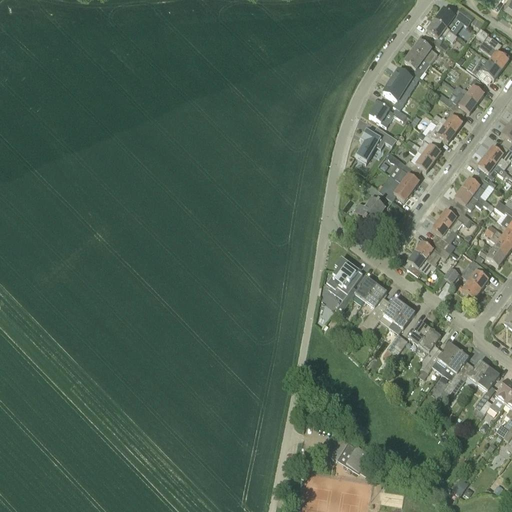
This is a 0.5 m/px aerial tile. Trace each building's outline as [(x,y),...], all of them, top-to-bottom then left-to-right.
[(450,35),(450,34),(458,24),(467,31),(474,21),(461,11),(454,20),(443,12),(435,23),(450,35)] [(457,40),(450,34),(450,35),(435,23),(426,34),(436,41),(432,46),(445,56),(449,51),(439,43),(442,39),(452,46),(457,40)] [(483,27),(478,24),(474,29),(479,33),(483,27)] [(484,44),(488,39),(489,39),(481,33),(476,39),(484,44)] [(488,65),(501,75),(508,64),(496,55),(501,48),(491,41),(488,39),(484,44),(484,45),(483,44),(479,50),(492,60),(488,65)] [(412,55),(429,68),(437,57),(419,44),(412,55)] [(419,82),(429,68),(412,55),(404,65),(415,73),(412,77),(413,78),(419,82)] [(494,84),(501,75),(488,65),(483,62),(473,76),(488,87),(491,82),(494,84)] [(410,82),(400,75),(398,74),(390,85),(409,97),(419,82),(413,78),(410,82)] [(457,88),(454,91),(476,107),(483,98),(480,95),(484,89),(474,82),(469,88),(472,90),(468,95),(463,91),(462,92),(457,88)] [(399,113),(409,97),(390,85),(383,97),(396,105),(393,109),(399,113)] [(468,117),(476,107),(454,91),(451,95),(457,99),(452,105),(455,107),(452,112),(461,120),(465,115),(468,117)] [(392,116),(388,113),(389,113),(377,106),(369,120),(386,130),(393,118),(403,124),(406,119),(399,114),(399,113),(393,109),(393,110),(395,111),(392,116)] [(458,124),(461,120),(452,112),(448,117),(450,119),(447,124),(442,121),(435,117),(433,120),(433,121),(454,137),(461,127),(458,124)] [(447,147),(454,137),(433,121),(430,124),(436,129),(432,134),(430,133),(425,138),(438,147),(441,143),(447,147)] [(511,131),(508,128),(501,138),(505,141),(501,147),(511,155),(511,131)] [(396,143),(375,129),(370,136),(366,134),(360,141),(365,144),(363,147),(362,147),(358,153),(367,158),(366,159),(371,162),(378,150),(381,153),(385,148),(389,151),(396,143)] [(434,152),(438,147),(425,138),(422,143),(424,145),(420,150),(414,146),(411,150),(417,155),(422,158),(432,166),(440,156),(434,152)] [(496,153),(492,150),(484,160),(503,174),(510,165),(511,162),(511,155),(501,147),(496,153)] [(415,158),(417,155),(411,150),(408,153),(415,158)] [(425,176),(432,166),(422,158),(415,167),(409,163),(405,168),(418,178),(421,173),(425,176)] [(504,180),(506,176),(503,174),(484,160),(477,170),(482,173),(477,179),(488,187),(493,181),(488,177),(492,172),(497,176),(498,175),(504,180)] [(418,178),(405,168),(400,165),(397,169),(402,172),(394,183),(411,195),(418,185),(414,183),(418,178)] [(411,195),(394,183),(389,179),(378,195),(382,198),(392,205),(396,199),(404,205),(411,195)] [(484,193),(488,187),(477,179),(473,185),(468,182),(461,192),(482,208),(482,207),(487,210),(489,207),(480,200),(484,194),(484,193)] [(382,198),(378,195),(369,188),(364,194),(377,204),(382,198)] [(480,210),(482,208),(461,192),(454,201),(457,204),(453,210),(469,223),(470,222),(463,217),(468,212),(470,213),(475,206),(480,210)] [(380,218),(384,211),(371,202),(364,211),(358,207),(352,215),(371,229),(375,224),(377,226),(382,219),(380,218)] [(511,214),(504,209),(504,208),(499,205),(494,211),(503,218),(505,216),(507,217),(500,227),(507,232),(507,233),(511,236),(511,214)] [(465,229),(469,223),(453,210),(449,216),(445,214),(438,224),(456,237),(457,237),(455,236),(462,226),(465,229)] [(445,253),(456,237),(438,224),(430,234),(435,237),(431,243),(445,253)] [(491,236),(493,237),(496,233),(490,228),(486,233),(491,236)] [(511,236),(507,233),(503,238),(500,242),(511,251),(511,250),(511,236)] [(505,261),(511,251),(500,242),(493,237),(491,236),(487,241),(489,243),(496,248),(493,252),(505,261)] [(450,257),(445,253),(431,243),(427,249),(422,245),(415,255),(436,271),(435,270),(437,267),(435,266),(440,259),(445,263),(450,257)] [(497,270),(505,261),(493,252),(488,258),(481,253),(479,257),(497,270)] [(433,275),(436,271),(415,255),(407,265),(410,267),(407,272),(417,280),(421,275),(426,279),(430,273),(433,275)] [(337,291),(347,298),(353,290),(362,277),(361,276),(353,270),(341,261),(334,270),(337,272),(326,286),(330,290),(335,293),(337,291)] [(468,284),(480,293),(488,283),(476,275),(480,269),(472,264),(461,279),(468,284)] [(451,287),(458,277),(450,271),(443,281),(451,287)] [(365,304),(376,288),(366,281),(357,293),(353,290),(347,298),(340,307),(336,314),(335,314),(340,318),(350,304),(355,297),(365,304)] [(473,303),(480,293),(468,284),(463,291),(457,286),(454,289),(473,303)] [(374,311),(375,311),(375,310),(386,296),(376,288),(365,304),(374,311)] [(382,318),(383,318),(392,325),(404,309),(394,301),(383,316),(382,318)] [(404,309),(392,325),(403,332),(415,316),(404,309)] [(375,311),(374,311),(371,315),(362,327),(367,331),(379,313),(375,310),(375,311)] [(382,318),(383,316),(379,313),(367,331),(370,333),(371,334),(379,324),(383,318),(382,318)] [(511,316),(503,327),(511,333),(511,316)] [(419,349),(430,333),(420,325),(409,341),(419,349)] [(430,333),(419,349),(429,356),(440,340),(430,333)] [(391,356),(402,341),(398,337),(386,353),(391,356)] [(402,341),(391,356),(396,360),(407,344),(402,341)] [(441,377),(447,370),(459,354),(448,346),(442,355),(438,352),(430,362),(423,372),(418,379),(423,383),(432,370),(441,377)] [(459,354),(447,370),(457,377),(469,361),(459,354)] [(423,372),(430,362),(425,359),(418,369),(423,372)] [(477,388),(489,371),(479,364),(467,380),(477,388)] [(489,371),(477,388),(487,395),(499,379),(489,371)] [(449,396),(458,383),(453,379),(444,393),(449,396)] [(458,383),(449,396),(453,400),(463,386),(458,383)] [(500,415),(505,408),(511,398),(511,388),(507,385),(495,401),(496,402),(492,407),(487,403),(479,414),(476,418),(481,422),(489,410),(497,416),(499,413),(500,415)] [(507,435),(511,428),(511,398),(505,408),(510,412),(505,419),(509,422),(503,431),(501,431),(497,436),(503,441),(507,435)] [(479,414),(487,403),(482,400),(474,410),(479,414)] [(355,435),(361,429),(354,422),(348,429),(355,435)] [(511,428),(507,435),(503,441),(508,444),(511,438),(511,428)] [(377,464),(341,441),(329,460),(337,465),(341,459),(348,464),(346,468),(358,476),(361,471),(363,472),(364,471),(371,475),(377,464)] [(452,452),(457,447),(451,441),(446,446),(452,452)] [(492,456),(497,449),(493,446),(488,453),(492,456)] [(460,497),(467,487),(460,482),(453,492),(460,497)] [(440,494),(431,488),(427,495),(436,501),(440,494)] [(498,498),(502,492),(497,489),(493,495),(498,498)] [(472,494),(467,490),(463,495),(468,500),(472,494)]
